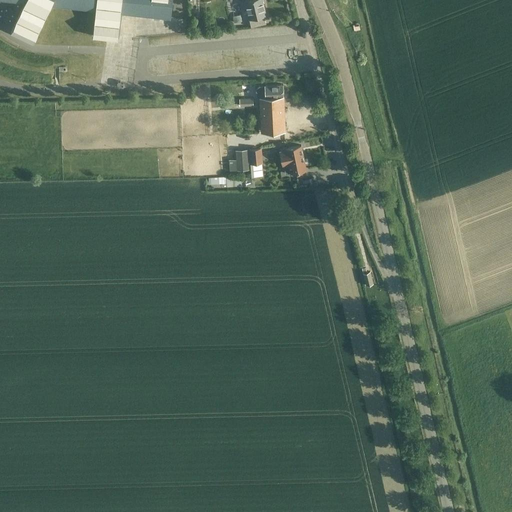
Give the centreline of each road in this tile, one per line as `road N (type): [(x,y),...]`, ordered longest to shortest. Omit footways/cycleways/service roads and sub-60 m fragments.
road 1 (residential): [(298,0),(331,137),(374,257),(395,288)]
road 2 (unclassified): [(447,511),(395,288)]
road 3 (unclassified): [(395,288),(360,132)]
road 4 (residential): [(360,132),(341,56),(316,0)]
